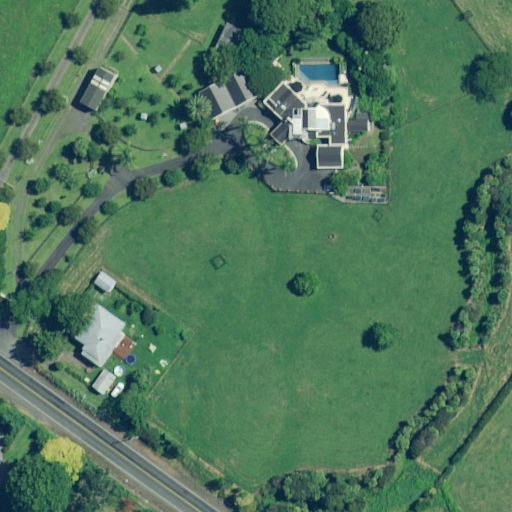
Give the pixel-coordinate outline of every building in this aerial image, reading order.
[(257,96),(244,72),(212,89),(225,113),(257,96)] [(306,107),(286,84),(266,103),(286,125),(306,107)] [(321,148),(320,170),(344,171),(345,151),(348,151),(350,107),(322,106),(321,113),(314,113),(313,133),(320,133),(320,139),(332,140),(332,148),(321,148)] [(368,115),(355,114),(354,132),(367,133),(368,123),(368,115)] [(117,283),(102,272),(94,283),(109,294),(117,283)] [(130,328),(98,305),(76,336),(88,345),(81,354),(101,368),(130,328)] [(116,378),(104,370),(96,382),(107,390),(116,378)]
